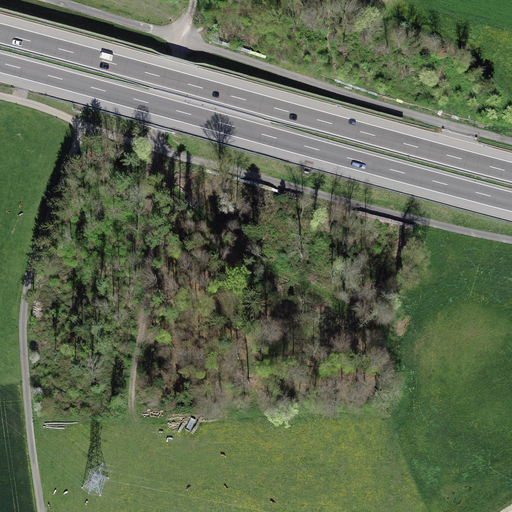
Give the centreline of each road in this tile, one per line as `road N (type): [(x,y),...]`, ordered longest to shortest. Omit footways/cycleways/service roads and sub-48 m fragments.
road 1 (motorway): [(0,62),(511,201)]
road 2 (motorway): [(511,172),(0,33)]
road 3 (track): [(83,125),(25,299),(28,429),(41,511)]
road 4 (track): [(154,146),(511,240)]
road 5 (track): [(511,141),(181,38)]
road 6 (track): [(49,0),(181,38)]
